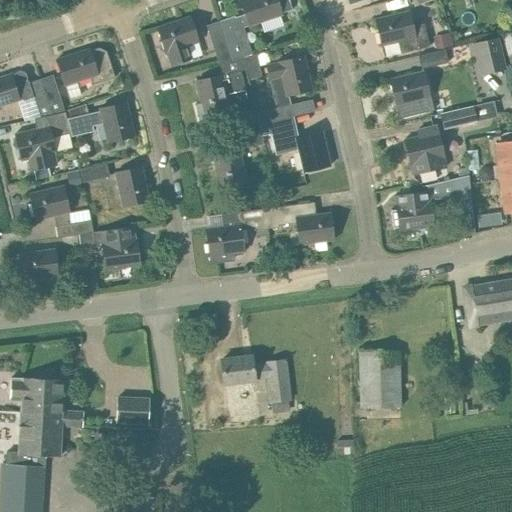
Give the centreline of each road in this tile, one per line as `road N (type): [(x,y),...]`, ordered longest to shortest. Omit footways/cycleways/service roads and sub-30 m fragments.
road 1 (residential): [(189,296),(163,152),(119,7)]
road 2 (residential): [(370,271),(360,182),(313,0)]
road 3 (unclassified): [(189,296),(4,321)]
road 4 (unclassified): [(370,271),(189,296)]
road 5 (unclassified): [(511,244),(370,271)]
